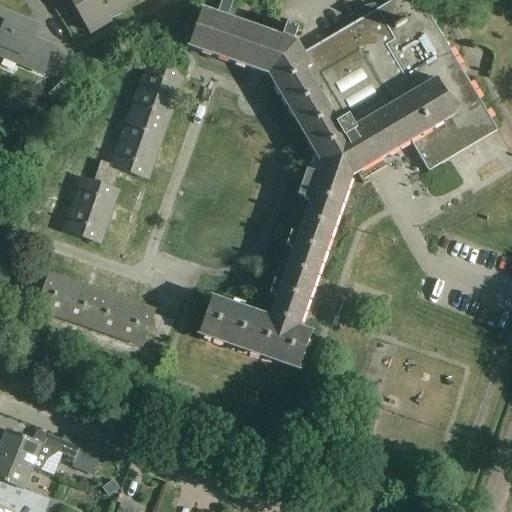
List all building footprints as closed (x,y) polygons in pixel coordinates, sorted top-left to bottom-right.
[(321,167),(319,175),(306,171),(297,197),(302,198),(305,202),(309,203),(298,234),(293,234),(291,233),(286,247),(289,247),(292,251),(282,282),(276,283),(274,282),(269,295),(272,296),(276,300),(270,318),(212,298),(199,337),(299,371),(312,333),(299,328),(352,174),(409,140),(428,172),(498,131),(427,13),(436,7),(432,0),(394,0),(302,55),(295,43),(293,42),(298,29),(287,25),(282,38),(227,19),(233,0),(71,0),(91,34),(110,22),(108,18),(138,0),(222,0),(217,15),(203,10),(189,49),(268,76),(321,167)] [(0,55),(43,73),(53,48),(34,40),(39,28),(0,11),(0,55)] [(147,62),(138,89),(176,102),(185,75),(188,65),(169,58),(165,69),(147,62)] [(138,89),(129,115),(166,128),(176,102),(138,89)] [(10,114),(36,103),(30,90),(4,101),(10,114)] [(129,115),(120,141),(157,154),(166,128),(129,115)] [(120,141),(111,166),(111,167),(119,170),(148,180),(157,154),(120,141)] [(100,162),(93,183),(112,190),(119,170),(111,167),(111,166),(100,162)] [(83,180),(74,206),(111,219),(120,193),(112,190),(93,183),(83,180)] [(101,246),(111,219),(74,206),(64,233),(101,246)] [(18,293),(29,297),(36,277),(25,273),(18,293)] [(47,281),(40,301),(36,311),(63,320),(75,283),(49,274),(47,281)] [(36,277),(29,297),(40,301),(47,281),(36,277)] [(75,283),(63,320),(89,329),(102,292),(75,283)] [(102,292),(89,329),(115,338),(128,301),(102,292)] [(128,301),(115,338),(142,347),(145,336),(153,315),(154,311),(128,301)] [(153,315),(145,336),(155,339),(163,318),(153,315)] [(163,318),(155,339),(166,343),(173,322),(163,318)] [(370,429),(376,412),(363,407),(357,425),(370,429)] [(6,431),(0,446),(0,455),(32,468),(41,446),(6,431)] [(53,436),(47,450),(69,458),(67,464),(76,467),(83,447),(53,436)] [(341,452),(338,462),(350,465),(353,456),(341,452)] [(0,481),(23,491),(32,468),(0,455),(0,481)] [(112,482),(102,489),(107,496),(118,489),(112,482)] [(29,493),(24,505),(40,511),(55,511),(58,504),(29,493)]
